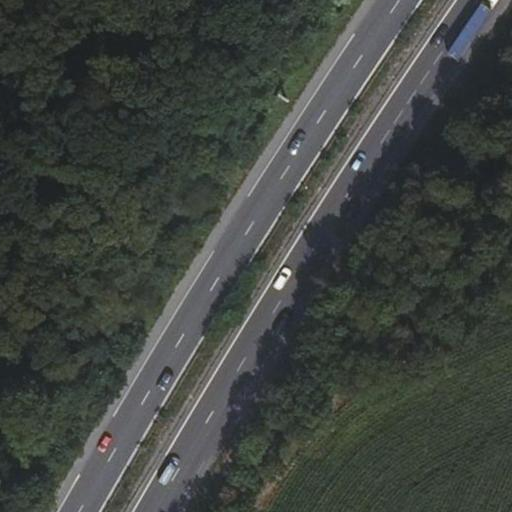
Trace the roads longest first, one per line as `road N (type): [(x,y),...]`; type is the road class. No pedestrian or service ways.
road 1 (trunk): [(413,0),(118,421),(69,511)]
road 2 (trunk): [(151,511),(300,257),(483,0)]
